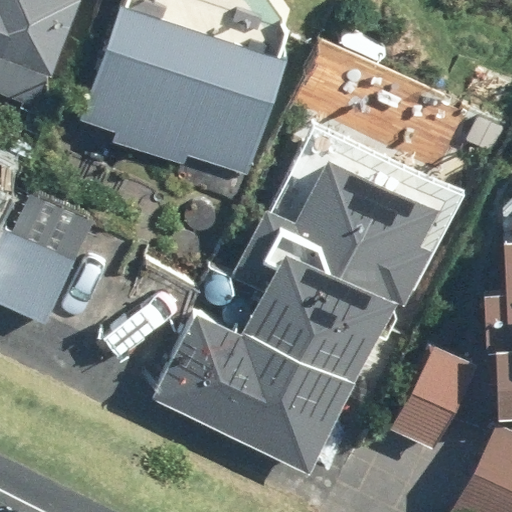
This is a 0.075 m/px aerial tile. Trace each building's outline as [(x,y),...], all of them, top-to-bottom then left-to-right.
[(0,0),(0,89),(33,102),(24,127),(45,135),(55,107),(41,102),(78,0),(0,0)] [(288,52),(133,0),(118,0),(80,113),(187,149),(177,177),(239,198),(288,52)] [(262,12),(251,9),(241,13),(238,23),(242,34),(252,37),(262,33),(266,22),(262,12)] [(152,394),(305,467),(340,392),(350,397),(370,355),(358,350),(376,312),(398,321),(459,195),(315,126),(275,206),(266,201),(232,270),(271,289),(246,339),(192,312),(152,394)] [(2,141),(30,155),(35,142),(7,128),(2,141)] [(0,299),(47,323),(78,260),(5,224),(3,227),(0,225),(0,299)] [(484,289),(488,379),(495,380),(497,411),(511,409),(511,235),(505,236),(508,288),(484,289)] [(389,425),(435,445),(477,357),(431,337),(389,425)] [(511,511),(511,426),(498,420),(454,509),(460,511),(511,511)]
